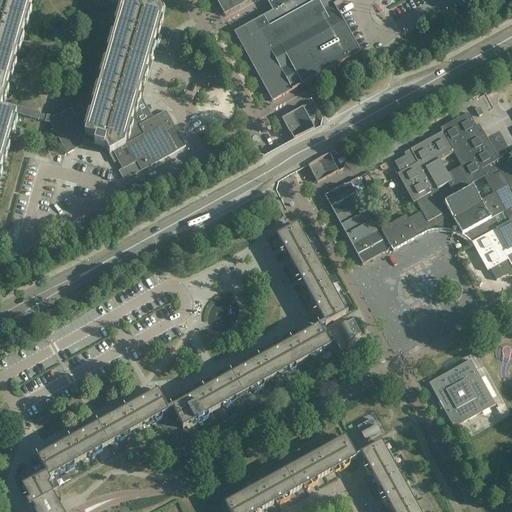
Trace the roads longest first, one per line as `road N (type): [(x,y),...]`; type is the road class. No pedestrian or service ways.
road 1 (secondary): [(124,252),(511,37)]
road 2 (residential): [(20,248),(43,169),(108,187),(118,201)]
road 3 (residential): [(126,346),(179,318),(181,293),(160,290),(110,318)]
road 4 (residential): [(118,201),(201,155),(174,104)]
road 5 (secondary): [(0,330),(124,252)]
road 6 (secondary): [(124,252),(0,314)]
road 7 (residential): [(13,408),(126,346)]
road 8 (residential): [(110,318),(0,380)]
